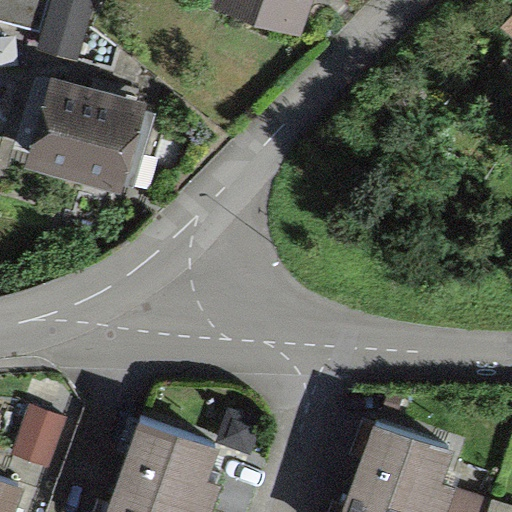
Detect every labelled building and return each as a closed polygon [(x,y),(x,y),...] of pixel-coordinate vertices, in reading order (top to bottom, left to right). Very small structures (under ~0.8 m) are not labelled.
[(0,0),(0,20),(42,33),(51,0),(0,0)] [(95,0),(51,0),(42,33),(38,47),(79,59),(95,0)] [(216,0),(213,9),(300,38),(313,0),(328,0),(330,1),(329,0),(216,0)] [(511,13),(500,28),(511,37),(511,13)] [(25,168),(120,195),(124,184),(134,149),(145,110),(147,103),(51,76),(25,168)] [(156,114),(145,110),(134,149),(124,184),(135,187),(156,114)] [(66,418),(30,405),(13,452),(48,466),(66,418)] [(267,419),(228,405),(216,436),(256,450),(267,419)] [(138,414),(117,476),(197,503),(203,486),(207,474),(218,441),(138,414)] [(374,424),(353,482),(431,509),(437,492),(441,481),(451,452),(374,424)] [(222,480),(207,474),(203,486),(197,503),(211,508),(222,480)] [(193,511),(197,503),(117,476),(103,511),(193,511)] [(0,481),(0,511),(13,511),(22,489),(0,481)] [(446,511),(456,486),(441,481),(437,492),(431,509),(437,511),(446,511)] [(429,511),(431,509),(353,482),(342,511),(429,511)] [(456,486),(446,511),(487,511),(492,499),(456,486)] [(511,511),(511,505),(492,499),(487,511),(511,511)] [(210,511),(211,508),(197,503),(193,511),(210,511)]
